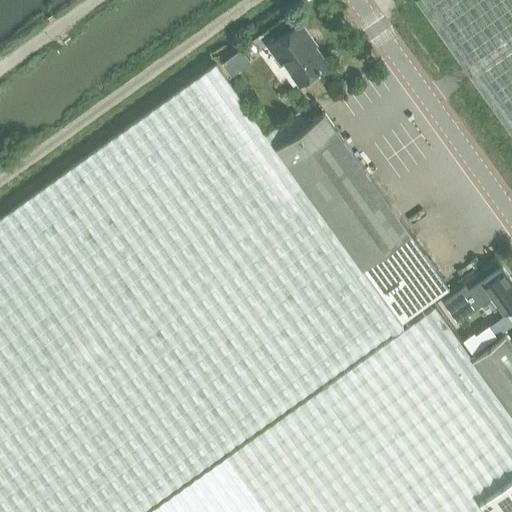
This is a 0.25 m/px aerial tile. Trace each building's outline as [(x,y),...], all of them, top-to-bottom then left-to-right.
[(511,0),(417,0),(469,74),(511,134),(511,0)] [(301,21),(269,44),(279,58),(281,56),(299,82),(327,62),(309,36),(311,35),(301,21)] [(273,23),(249,44),(257,53),(281,32),(273,23)] [(241,48),(222,62),(231,74),(250,60),(241,48)] [(10,208),(0,215),(0,511),(136,511),(186,477),(401,323),(400,321),(275,145),(266,132),(217,62),(10,208)] [(299,110),(266,132),(275,145),(307,122),(299,110)] [(307,122),(275,145),(400,321),(449,287),(326,112),(324,110),(307,122)] [(465,286),(445,300),(457,318),(493,293),(503,308),(511,302),(511,281),(502,267),(468,291),(465,286)] [(511,511),(511,409),(471,354),(461,340),(436,305),(145,511),(511,511)] [(511,321),(506,313),(489,324),(497,335),(501,332),(511,324),(511,321)] [(467,335),(461,340),(471,354),(484,345),(479,338),(474,331),(467,335)] [(484,345),(471,354),(511,409),(511,346),(501,332),(497,335),(484,345)]
